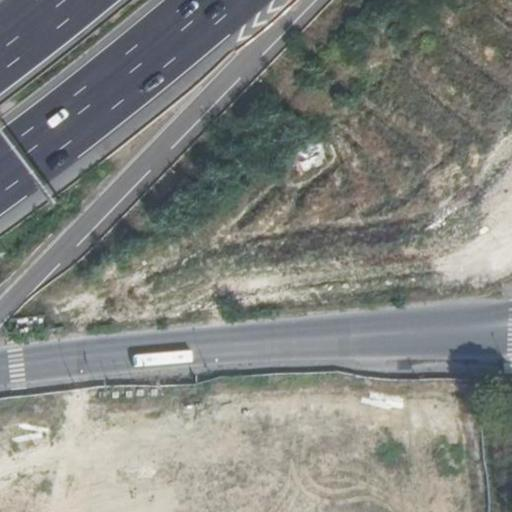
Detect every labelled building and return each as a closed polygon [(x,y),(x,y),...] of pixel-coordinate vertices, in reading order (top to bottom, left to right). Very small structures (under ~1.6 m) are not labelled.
[(480,143),(468,169),(493,181),(505,155),(480,143)] [(299,195),(318,216),(329,205),(345,222),(363,206),(329,168),(299,195)] [(457,187),(451,212),(479,218),(484,192),(457,187)] [(376,221),(398,227),(404,203),(382,197),(376,221)] [(471,250),(478,229),(452,220),(445,242),(471,250)]
